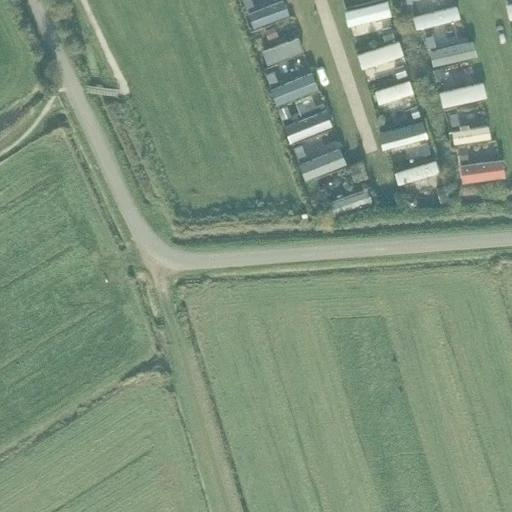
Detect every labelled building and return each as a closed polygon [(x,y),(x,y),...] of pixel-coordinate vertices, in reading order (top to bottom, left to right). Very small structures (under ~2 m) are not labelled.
[(354,20),(377,18),(375,0),(337,4),(339,21),(354,19),(354,20)] [(511,0),(496,0),(494,0),(497,16),(511,13),(511,0)] [(403,24),(447,19),(446,4),(401,10),(403,24)] [(283,10),(270,15),(276,31),(289,26),(283,10)] [(273,27),(264,31),(268,41),(278,37),(273,27)] [(382,30),(385,41),(393,38),(390,28),(382,30)] [(433,36),(425,38),(428,48),(436,47),(433,36)] [(295,58),(297,66),(309,62),(306,54),(295,58)] [(401,67),(394,70),(398,79),(404,77),(401,67)] [(445,79),(441,68),(433,70),(436,82),(445,79)] [(273,72),(265,75),(269,85),(277,82),(273,72)] [(440,97),(467,93),(465,80),(438,84),(440,97)] [(298,115),(306,112),(301,101),(294,104),(298,115)] [(287,106),(278,110),(282,120),(291,117),(287,106)] [(447,110),(451,126),(458,124),(455,108),(447,110)] [(418,117),(416,109),(408,111),(410,119),(418,117)] [(342,145),(313,154),(317,167),(346,158),(342,145)] [(431,155),(427,145),(420,148),(423,158),(431,155)] [(301,146),(293,149),(297,159),(305,156),(301,146)] [(467,158),(465,146),(456,148),(458,159),(467,158)] [(358,165),(348,168),(354,181),(363,178),(358,165)] [(388,177),(377,180),(380,188),(390,185),(388,177)] [(353,185),(317,197),(321,209),(357,197),(353,185)] [(449,206),(443,187),(435,189),(441,208),(449,206)]
